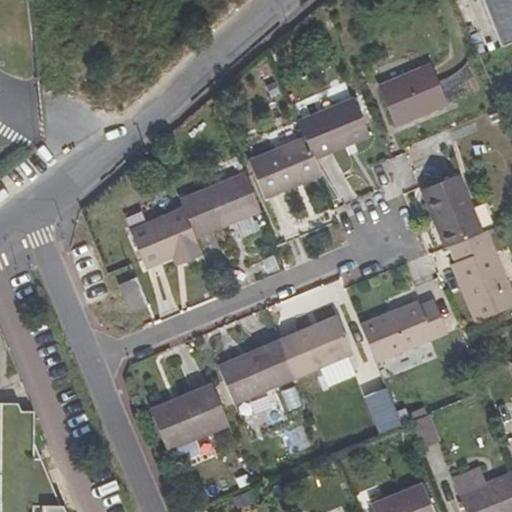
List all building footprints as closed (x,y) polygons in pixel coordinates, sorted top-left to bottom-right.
[(511,0),(478,0),(498,47),(511,42),(511,0)] [(426,66),(379,87),(394,122),(442,103),(426,66)] [(349,96),(294,119),(300,134),(310,157),(342,144),(340,140),(363,131),(349,96)] [(365,134),(363,131),(340,140),(342,144),(365,134)] [(310,157),(300,134),(243,156),(258,194),(292,181),(290,176),(314,166),(310,157)] [(290,176),(292,181),(316,172),(314,166),(290,176)] [(239,172),(231,176),(243,209),(253,206),(247,193),(239,172)] [(189,236),(223,222),(220,217),(243,209),(231,176),(173,199),(175,204),(176,206),(189,236)] [(417,191),(441,251),(448,247),(479,235),(477,231),(455,177),(417,191)] [(189,236),(176,206),(151,217),(119,230),(134,267),(166,255),(176,251),(179,259),(196,253),(189,236)] [(253,206),(243,209),(220,217),(223,222),(254,210),(253,206)] [(511,301),(505,286),(484,232),(479,235),(448,247),(454,265),(464,292),(459,293),(472,324),(511,308),(511,301)] [(176,251),(166,255),(170,264),(179,259),(176,251)] [(464,292),(454,265),(448,267),(459,293),(464,292)] [(146,305),(135,279),(120,285),(131,311),(146,305)] [(415,302),(357,325),(372,362),(425,340),(444,332),(431,301),(417,306),(415,302)] [(332,313),(307,324),(308,327),(334,317),(332,313)] [(307,324),(275,338),(289,374),(315,363),(348,349),(334,317),(308,327),(307,324)] [(270,385),(290,376),(289,374),(275,338),(245,350),(247,357),(216,370),(228,401),(270,385)] [(213,363),(216,370),(247,357),(245,350),(213,363)] [(162,446),(224,422),(207,382),(147,406),(162,446)] [(287,407),(300,403),(294,385),(281,389),(287,407)] [(372,432),(397,424),(385,385),(360,393),(372,432)] [(0,511),(61,511),(29,441),(29,410),(0,410),(0,511)] [(428,413),(410,418),(418,446),(436,441),(428,413)] [(511,511),(511,468),(454,490),(462,511),(511,511)] [(430,511),(417,484),(368,504),(371,511),(430,511)]
